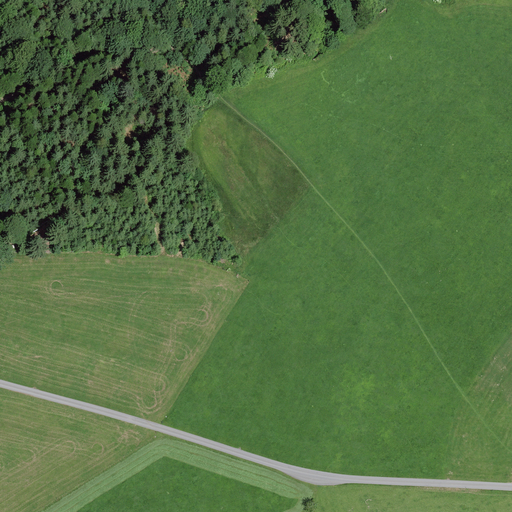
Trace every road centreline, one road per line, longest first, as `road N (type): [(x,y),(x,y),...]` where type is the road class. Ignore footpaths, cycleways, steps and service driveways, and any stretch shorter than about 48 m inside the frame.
road 1 (track): [(140,0),(355,240),(511,472)]
road 2 (residential): [(0,384),(320,479),(511,488)]
